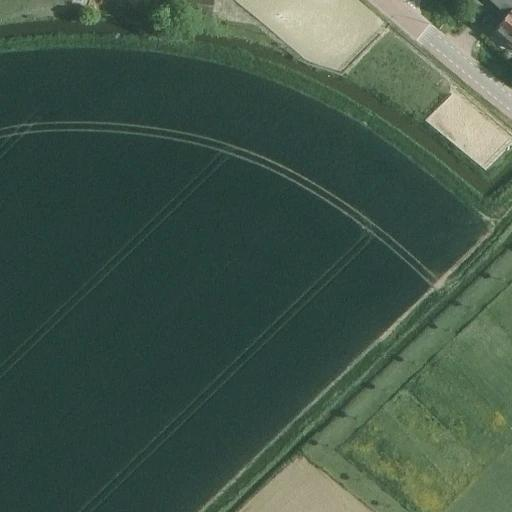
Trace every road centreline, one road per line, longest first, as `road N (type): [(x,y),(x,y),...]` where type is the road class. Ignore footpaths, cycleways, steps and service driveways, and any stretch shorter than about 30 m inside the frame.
road 1 (track): [(511,204),(400,314)]
road 2 (tertiary): [(511,109),(396,13)]
